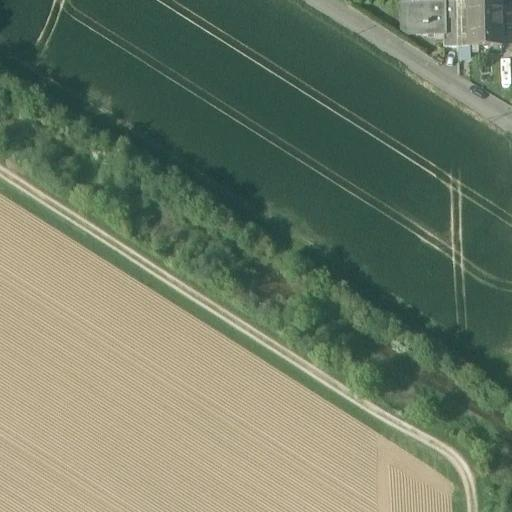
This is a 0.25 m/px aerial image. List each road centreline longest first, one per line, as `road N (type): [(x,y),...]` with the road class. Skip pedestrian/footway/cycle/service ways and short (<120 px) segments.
road 1 (track): [(468,511),(465,473),(450,457),(0,174)]
road 2 (tertiary): [(511,124),(315,0)]
